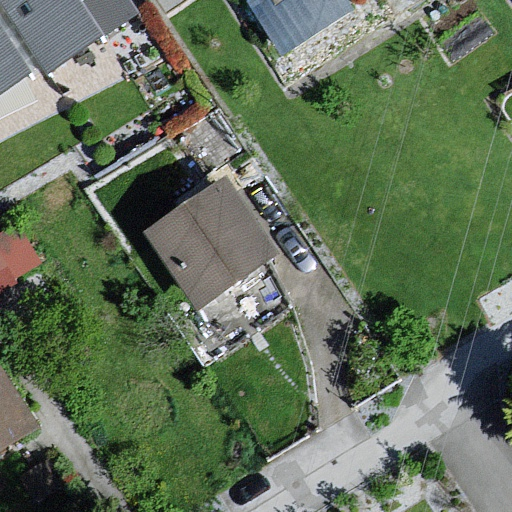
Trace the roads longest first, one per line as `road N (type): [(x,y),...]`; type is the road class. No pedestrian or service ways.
road 1 (residential): [(511,346),(238,511)]
road 2 (unknown): [(118,511),(28,382)]
